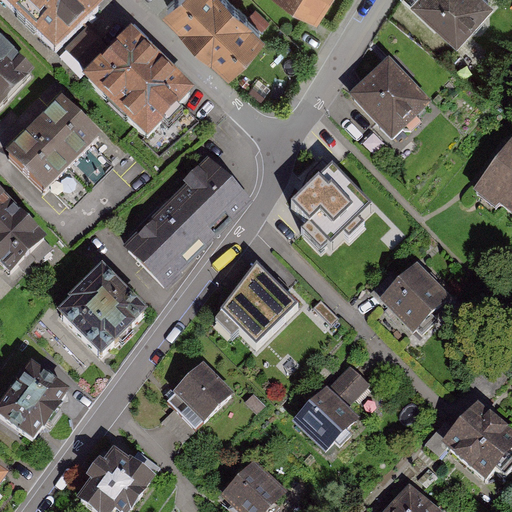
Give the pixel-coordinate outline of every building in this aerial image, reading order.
[(90,81),(83,90),(148,155),(195,105),(133,41),(113,57),(90,35),(107,18),(88,0),(0,0),(0,10),(56,66),(67,57),(90,81)] [(230,0),(177,0),(164,14),(229,77),(269,37),(230,0)] [(279,0),(316,22),(319,19),(330,0),(279,0)] [(497,8),(487,0),(419,0),(413,8),(461,49),(497,8)] [(0,48),(0,123),(37,84),(0,48)] [(391,63),(355,98),(394,139),(431,104),(391,63)] [(62,106),(2,165),(43,207),(103,148),(62,106)] [(511,158),(479,201),(511,226),(511,158)] [(207,170),(122,255),(166,298),(249,210),(207,170)] [(332,171),(291,210),(310,228),(302,237),(322,258),(326,254),(330,258),(346,242),(350,247),(366,231),(361,226),(374,214),(332,171)] [(0,198),(0,271),(14,285),(50,249),(0,198)] [(419,273),(381,308),(413,343),(451,307),(419,273)] [(259,276),(225,325),(256,355),(297,312),(286,302),(259,276)] [(145,317),(105,277),(60,321),(100,361),(145,317)] [(338,320),(321,302),(314,309),(331,326),(338,320)] [(203,369),(168,404),(186,423),(196,433),(231,397),(203,369)] [(34,370),(0,415),(0,418),(33,443),(68,395),(34,370)] [(351,375),(332,394),(351,413),(370,393),(358,382),(351,375)] [(326,395),(292,430),(326,463),(360,429),(326,395)] [(269,410),(256,397),(246,406),(260,419),(269,410)] [(511,439),(484,412),(444,452),(488,496),(511,471),(511,439)] [(111,455),(75,507),(81,511),(136,511),(155,485),(111,455)] [(256,466),(220,501),(230,511),(278,511),(290,500),(256,466)] [(429,511),(408,493),(390,511),(429,511)]
